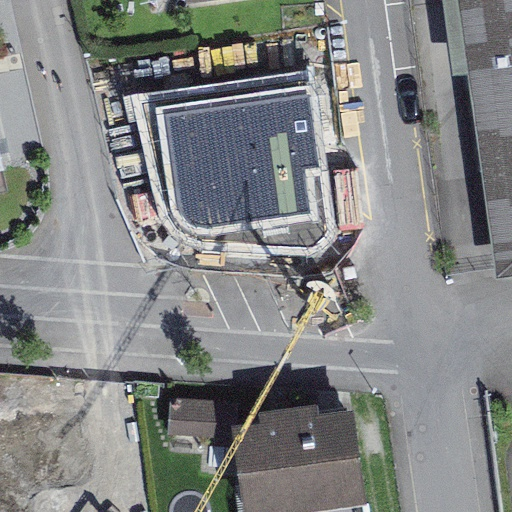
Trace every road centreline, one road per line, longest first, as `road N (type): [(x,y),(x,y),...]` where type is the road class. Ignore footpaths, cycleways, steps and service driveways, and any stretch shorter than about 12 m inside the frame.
road 1 (residential): [(375,0),(446,511)]
road 2 (residential): [(50,0),(82,204),(81,302)]
